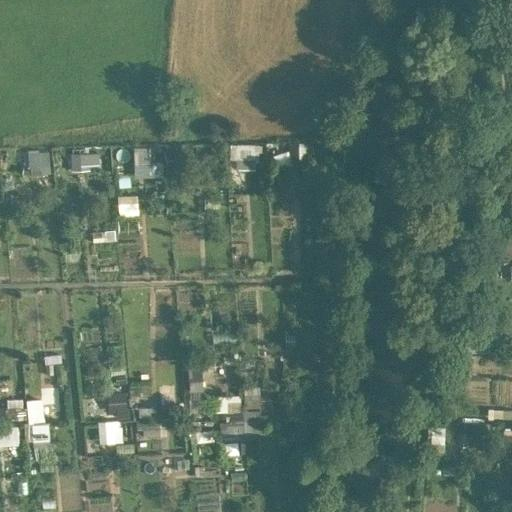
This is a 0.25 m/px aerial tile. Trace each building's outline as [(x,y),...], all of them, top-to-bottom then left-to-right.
[(258,143),(235,142),(234,166),(258,166),(258,143)] [(134,145),(135,174),(162,173),(161,159),(150,160),(149,144),(134,145)] [(51,171),(50,148),(19,149),(20,173),(51,171)] [(72,164),(99,165),(99,150),(72,150),(72,164)] [(29,418),(44,418),(43,396),(28,396),(29,418)] [(112,416),(130,411),(127,397),(108,402),(112,416)] [(157,426),(155,404),(137,405),(138,427),(157,426)] [(260,407),(244,409),(245,419),(217,422),(218,439),(263,434),(260,407)] [(122,439),(121,417),(98,418),(99,440),(122,439)] [(0,442),(20,441),(19,423),(0,424),(0,442)]
